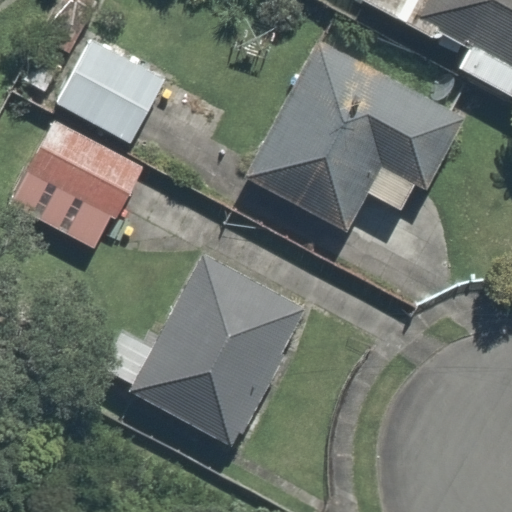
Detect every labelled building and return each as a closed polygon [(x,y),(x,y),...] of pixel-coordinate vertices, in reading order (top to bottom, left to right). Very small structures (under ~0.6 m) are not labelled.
[(511,86),(511,0),(362,0),(427,30),(430,22),(461,36),(451,58),(511,86)] [(85,27),(47,95),(121,135),(159,67),(85,27)] [(286,59),(227,166),(336,225),(374,155),(417,179),(459,101),(321,27),(300,67),(286,59)] [(135,158),(45,114),(2,201),(92,245),(135,158)] [(198,240),(118,379),(224,439),(304,301),(198,240)]
